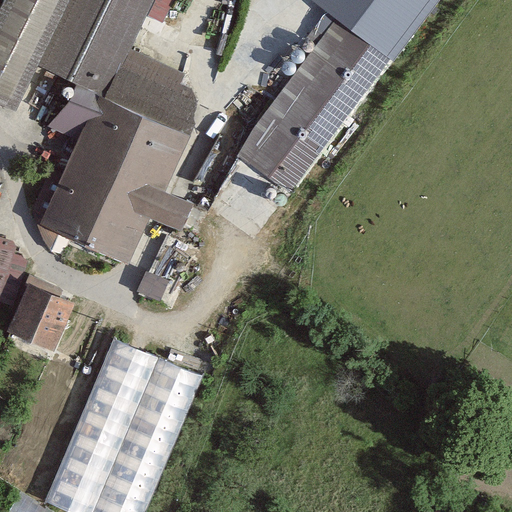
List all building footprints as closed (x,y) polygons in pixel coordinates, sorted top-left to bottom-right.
[(157,0),(0,0),(0,103),(22,114),(50,56),(115,87),(157,0)] [(438,0),(318,0),(341,18),(393,58),(438,0)] [(341,18),(238,147),(295,191),(398,62),(393,58),(341,18)] [(191,135),(97,97),(45,224),(131,259),(149,215),(187,231),(199,201),(169,189),(191,135)] [(166,233),(140,287),(167,300),(192,245),(166,233)] [(80,305),(28,283),(5,338),(58,360),(80,305)] [(149,511),(209,379),(117,338),(46,496),(83,511),(149,511)] [(41,361),(17,434),(48,444),(73,371),(41,361)] [(48,511),(0,481),(0,511),(48,511)]
